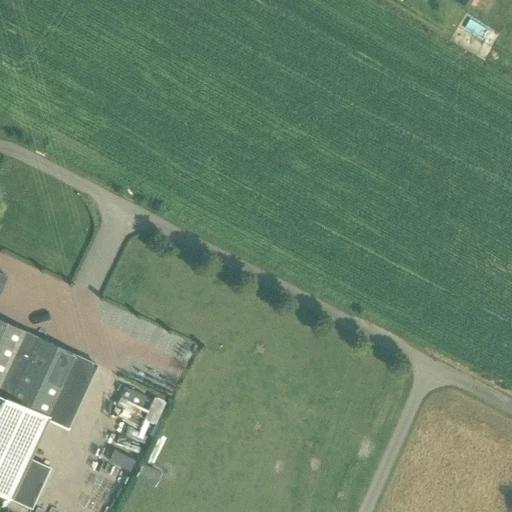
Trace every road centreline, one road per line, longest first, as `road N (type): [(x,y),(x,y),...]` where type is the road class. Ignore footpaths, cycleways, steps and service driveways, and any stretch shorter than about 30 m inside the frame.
road 1 (residential): [(0,146),(425,362)]
road 2 (unknown): [(125,208),(60,339)]
